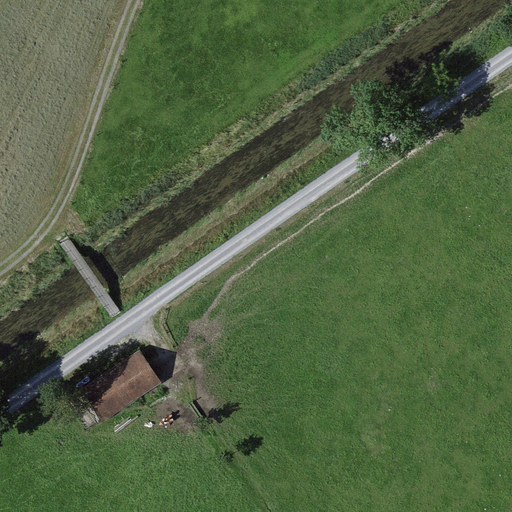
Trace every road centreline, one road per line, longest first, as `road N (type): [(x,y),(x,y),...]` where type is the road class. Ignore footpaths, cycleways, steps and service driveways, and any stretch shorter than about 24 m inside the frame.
road 1 (track): [(511,56),(0,414)]
road 2 (track): [(52,226),(144,0)]
